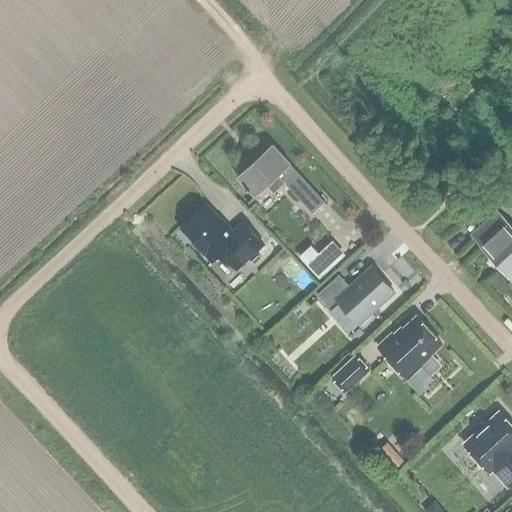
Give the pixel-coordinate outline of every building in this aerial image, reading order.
[(272,145),(237,177),(255,197),(267,186),(274,193),(284,183),(284,182),(278,176),(291,164),(272,145)] [(291,164),(278,176),(284,182),(284,183),(292,191),(312,213),(322,205),(323,203),(325,205),(326,204),(291,164)] [(195,235),(192,239),(192,243),(210,263),(220,255),(234,271),(262,246),(242,224),(231,234),(225,228),(223,227),(204,207),(185,225),(195,235)] [(511,231),(496,215),(472,237),(492,259),(496,256),(511,273),(511,231)] [(337,300),(358,324),(394,292),(371,267),(350,287),(339,275),(317,295),(328,307),(337,300)] [(392,333),(378,347),(405,377),(418,365),(420,367),(421,365),(431,376),(442,366),(430,354),(433,351),(441,344),(420,321),(417,317),(395,337),(392,333)] [(345,394),(370,371),(355,354),(329,377),(345,394)] [(465,444),(489,471),(493,468),(509,485),(511,482),(511,426),(500,413),(487,425),(485,423),(481,422),(476,427),(476,430),(478,433),(465,444)] [(394,452),(382,463),(391,472),(403,461),(394,452)]
